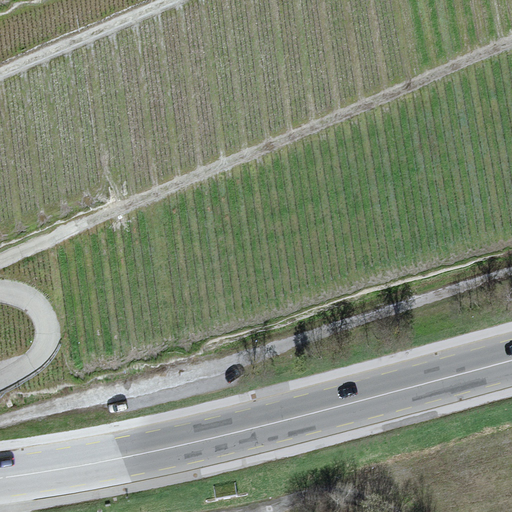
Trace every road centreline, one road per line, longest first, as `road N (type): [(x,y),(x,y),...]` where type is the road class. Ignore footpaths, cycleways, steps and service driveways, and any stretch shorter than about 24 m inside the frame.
road 1 (track): [(0,257),(511,43)]
road 2 (track): [(0,421),(264,354),(511,273)]
road 3 (primary): [(511,360),(265,426),(0,478)]
road 4 (track): [(0,73),(173,0)]
road 5 (track): [(0,377),(24,362),(43,332),(30,306),(0,293)]
